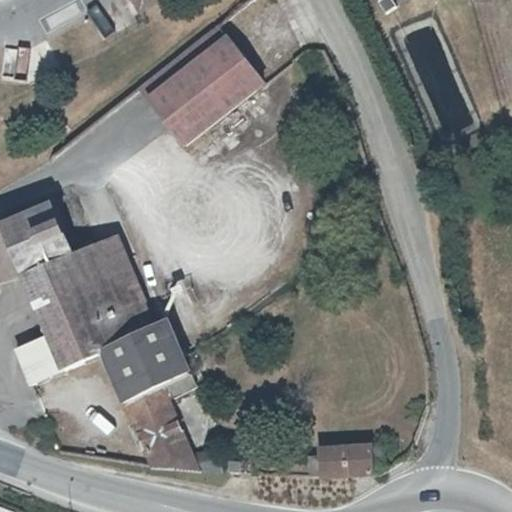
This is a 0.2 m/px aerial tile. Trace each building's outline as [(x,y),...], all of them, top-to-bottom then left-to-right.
[(162,0),(130,0),(138,13),(162,0)] [(375,0),(382,13),(393,7),(389,0),(375,0)] [(243,57),(221,28),(142,91),(161,116),(184,146),(264,84),(243,57)] [(24,74),(25,51),(5,50),(3,72),(24,74)] [(0,285),(17,279),(75,252),(51,200),(0,224),(0,285)] [(117,234),(75,252),(17,279),(41,336),(55,370),(102,353),(155,467),(179,469),(203,471),(195,454),(168,399),(199,383),(170,319),(159,324),(117,234)] [(55,370),(41,336),(10,349),(24,383),(55,370)] [(371,445),(316,446),(317,477),(372,475),(371,445)] [(195,454),(203,471),(225,473),(216,453),(195,454)]
